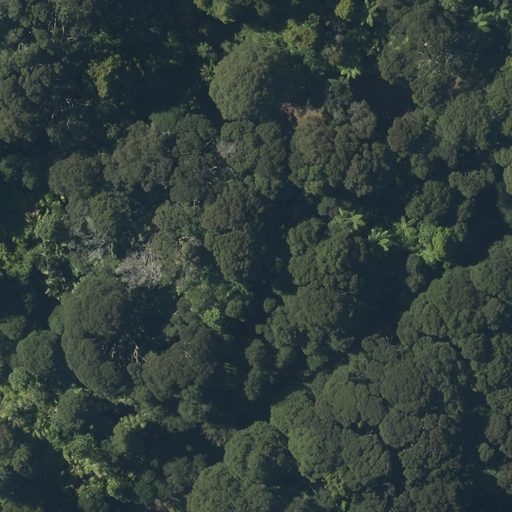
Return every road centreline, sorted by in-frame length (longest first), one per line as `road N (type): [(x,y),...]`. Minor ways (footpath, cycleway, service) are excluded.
road 1 (track): [(0,179),(113,173),(405,106),(511,104)]
road 2 (track): [(143,511),(511,208)]
